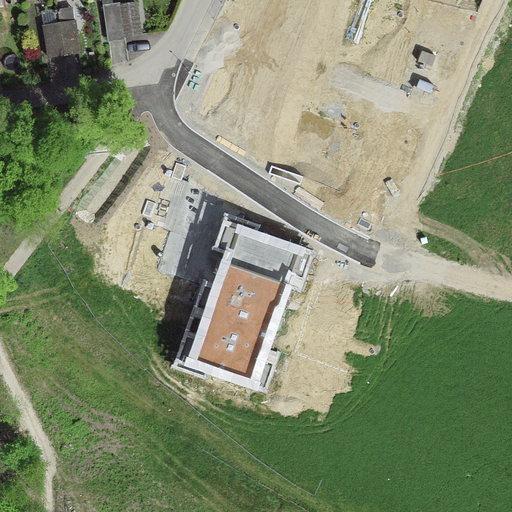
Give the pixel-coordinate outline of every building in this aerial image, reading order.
[(317,0),(301,46),(363,67),(386,0),(317,0)] [(511,0),(509,0),(477,125),(511,134),(511,0)] [(123,41),(123,37),(131,36),(138,35),(133,1),(100,6),(105,43),(117,42),(123,41)] [(77,53),(72,23),(42,28),(47,57),(55,56),(70,54),(77,53)] [(263,157),(324,178),(363,67),(301,46),(263,157)] [(511,253),(511,134),(477,125),(445,250),(509,266),(511,253)] [(192,363),(253,384),(299,251),(238,230),(215,296),(192,363)] [(496,325),(432,309),(414,377),(478,393),(496,325)] [(448,511),(478,393),(414,377),(383,500),(431,511),(448,511)]
